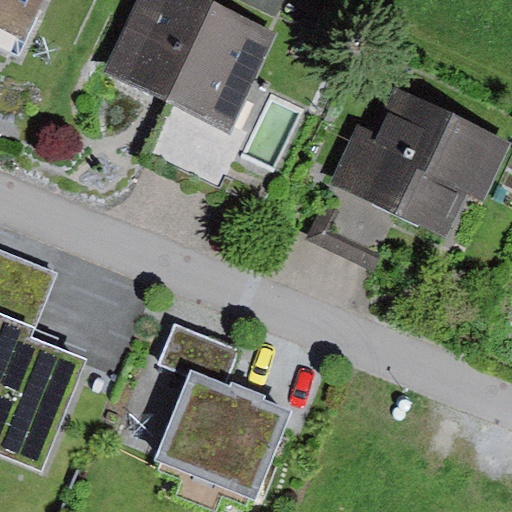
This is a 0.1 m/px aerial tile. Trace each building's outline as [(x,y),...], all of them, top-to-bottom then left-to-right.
[(45,0),(0,0),(0,29),(25,41),(45,0)] [(276,36),(199,0),(138,0),(102,76),(173,109),(150,157),(216,189),(239,141),(229,136),(276,36)] [(379,134),(353,122),(322,188),(448,247),(472,195),(485,201),(511,145),(398,93),(379,134)] [(60,274),(0,251),(0,455),(45,473),(87,363),(34,343),(60,274)] [(239,354),(172,328),(156,368),(187,381),(154,462),(258,504),(294,415),(266,403),(268,399),(236,386),(233,391),(225,388),(239,354)]
